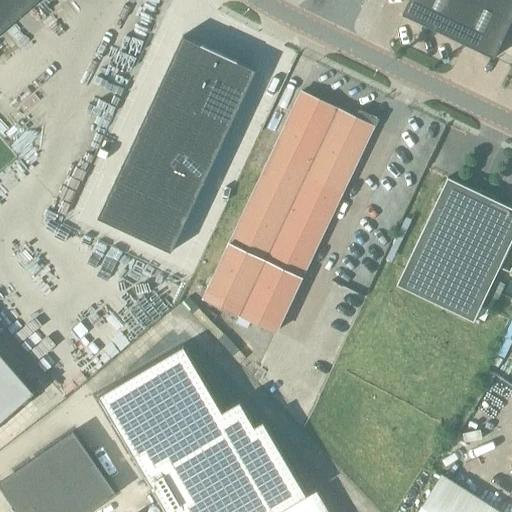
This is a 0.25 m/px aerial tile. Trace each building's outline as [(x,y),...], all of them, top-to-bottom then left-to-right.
[(0,0),(0,33),(39,0),(0,0)] [(493,61),(511,20),(511,0),(408,0),(400,17),(493,61)] [(183,36),(97,217),(170,252),(256,71),(183,36)] [(275,333),(373,127),(301,93),(204,299),(275,333)] [(473,322),(499,268),(510,273),(511,268),(511,209),(448,179),(396,286),(473,322)] [(240,316),(237,323),(247,329),(251,322),(240,316)] [(328,511),(316,491),(307,496),(263,421),(254,426),(218,365),(201,375),(184,346),(97,397),(163,511),(328,511)] [(0,422),(34,393),(0,353),(0,422)] [(73,432),(0,483),(0,487),(17,511),(89,511),(116,494),(73,432)] [(495,511),(441,477),(418,511),(495,511)]
